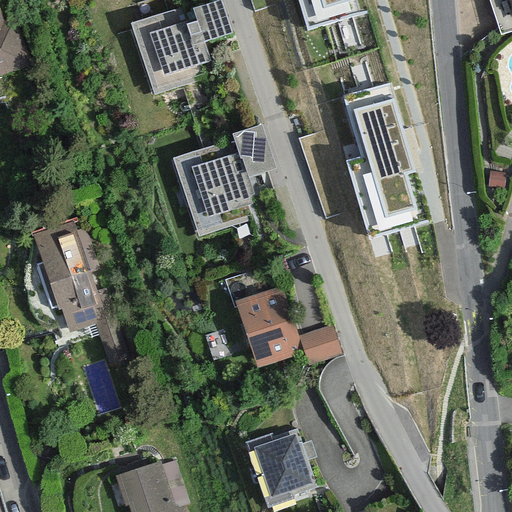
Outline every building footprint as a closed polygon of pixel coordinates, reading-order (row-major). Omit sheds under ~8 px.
[(188,21),(152,33),(165,75),(210,60),(204,41),(232,32),(222,0),(195,9),(199,21),(191,24),(188,21)] [(319,0),(322,9),(355,0),(319,0)] [(511,5),(510,0),(491,0),(502,30),(511,26),(511,5)] [(0,7),(0,76),(32,65),(15,18),(5,21),(0,7)] [(354,108),(384,218),(418,209),(408,174),(417,172),(396,96),(354,108)] [(238,151),(191,166),(208,219),(252,205),(249,196),(255,194),(250,178),(280,169),(265,123),(232,134),(238,151)] [(76,218),(39,230),(73,330),(99,321),(112,361),(138,352),(119,296),(104,301),(76,218)] [(284,285),(241,299),(263,365),(306,351),(284,285)] [(336,324),(305,335),(315,364),(346,353),(336,324)] [(300,432),(254,448),(272,498),(317,483),(300,432)] [(181,511),(165,459),(123,472),(135,511),(181,511)]
